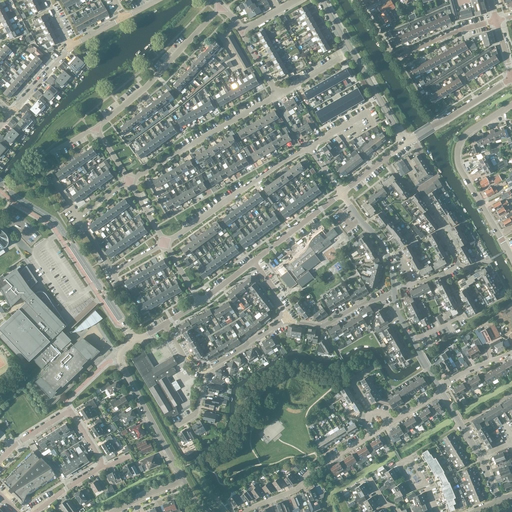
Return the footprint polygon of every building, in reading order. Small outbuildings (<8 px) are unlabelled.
[(71,5),(68,0),(60,0),(67,12),(69,11),(68,8),(67,7),(71,5)] [(253,4),(250,0),(248,0),(238,6),(241,11),(243,10),(244,9),(253,4)] [(390,11),(395,8),(391,0),(378,8),(381,13),(386,10),(387,11),(387,13),(390,11)] [(474,0),(472,1),(476,16),(486,13),(482,0),(476,0),(474,1),(474,0)] [(100,6),(101,6),(102,7),(98,9),(103,18),(105,17),(106,18),(109,16),(104,6),(103,6),(101,3),(99,4),(100,6)] [(254,3),(253,4),(244,9),(243,10),(245,15),(247,14),(249,13),(257,8),(254,3)] [(26,9),(25,9),(24,10),(25,12),(26,11),(27,11),(31,9),(33,13),(40,10),(37,4),(30,7),(26,9)] [(299,18),(302,16),(302,15),(308,11),(305,5),(298,9),(301,14),(297,16),(298,16),(296,17),(296,18),(298,17),(299,18)] [(9,11),(7,7),(3,9),(2,8),(0,9),(0,16),(5,14),(6,15),(12,12),(11,10),(9,11)] [(258,7),(257,8),(249,13),(252,18),(261,12),(258,7)] [(93,10),(91,8),(90,9),(96,22),(97,23),(101,21),(100,20),(103,18),(98,9),(94,11),(93,11),(92,11),(93,10)] [(470,9),(460,12),(462,19),(472,17),(470,9)] [(312,16),(308,11),(302,15),(302,16),(304,19),(300,21),(298,23),(299,24),(301,23),(305,21),(305,20),(312,16)] [(387,13),(387,11),(380,15),(385,23),(389,21),(391,23),(395,20),(391,15),(389,16),(387,13)] [(91,26),(94,24),(94,23),(96,22),(92,13),(88,15),(87,14),(87,15),(86,14),(87,13),(86,12),(84,13),(91,26)] [(91,26),(83,13),(81,14),(82,16),(83,16),(83,17),(83,18),(79,20),(84,29),(86,27),(87,28),(91,26)] [(7,18),(6,15),(5,14),(0,16),(0,20),(1,23),(8,19),(8,20),(12,18),(11,16),(7,18)] [(37,18),(35,16),(31,18),(33,22),(37,20),(39,24),(46,21),(43,15),(37,18)] [(446,24),(442,17),(442,15),(439,16),(440,18),(437,20),(440,27),(446,24)] [(448,15),(442,17),(446,24),(451,22),(448,15)] [(315,22),(312,16),(305,20),(305,21),(307,24),(304,26),(305,29),(308,27),(308,26),(315,22)] [(8,19),(1,23),(4,28),(11,25),(11,26),(15,24),(16,23),(15,22),(14,22),(12,18),(8,20),(8,19)] [(71,19),(73,22),(72,22),(72,23),(73,23),(78,33),(82,31),(81,30),(84,29),(79,20),(75,22),(75,21),(74,21),(74,20),(73,18),(71,19)] [(440,27),(437,20),(432,22),(435,29),(440,27)] [(49,26),(46,21),(39,24),(35,26),(36,28),(40,26),(41,29),(42,30),(49,26)] [(318,27),(315,22),(308,26),(308,27),(310,30),(307,32),(308,34),(311,32),(311,31),(318,27)] [(435,29),(432,22),(426,24),(429,32),(435,29)] [(429,32),(426,24),(421,27),(424,34),(429,32)] [(11,25),(4,28),(7,34),(14,30),(14,31),(18,29),(22,28),(21,25),(17,27),(13,29),(11,26),(11,25)] [(52,32),(49,26),(42,30),(41,29),(38,31),(39,33),(42,31),(44,35),(45,36),(52,32)] [(321,33),(318,27),(311,31),(311,32),(313,35),(310,37),(310,38),(308,38),(304,40),(305,43),(309,40),(314,37),(314,36),(321,33)] [(424,34),(421,27),(415,29),(418,36),(424,34)] [(18,29),(14,31),(14,30),(7,34),(10,40),(12,38),(12,39),(16,37),(16,36),(17,37),(21,35),(18,29)] [(418,36),(415,29),(410,32),(413,39),(418,36)] [(257,34),(260,39),(267,35),(267,36),(270,34),(269,32),(266,34),(263,30),(257,34)] [(44,35),(41,37),(42,39),(45,37),(47,40),(48,41),(55,38),(52,32),(45,36),(44,35)] [(413,39),(410,32),(404,34),(407,41),(413,39)] [(493,38),(491,32),(481,35),(482,41),(493,38)] [(324,38),(321,33),(314,36),(314,37),(316,41),(313,43),(310,45),(311,47),(318,43),(317,42),(324,38)] [(407,41),(404,34),(399,36),(402,44),(407,41)] [(267,35),(260,39),(263,44),(270,41),(273,39),(272,37),(269,39),(267,36),(267,35)] [(402,44),(399,36),(393,39),(396,46),(402,44)] [(48,41),(47,40),(44,42),(45,44),(48,42),(51,47),(58,43),(55,38),(48,41)] [(327,43),(324,38),(317,42),(318,43),(320,46),(316,48),(317,50),(321,48),(320,47),(327,43)] [(494,44),(493,38),(482,41),(484,47),(494,44)] [(214,41),(210,46),(219,53),(224,48),(221,45),(220,46),(214,41)] [(270,41),(263,44),(266,50),(273,46),(273,47),(277,45),(275,43),(272,45),(270,41)] [(464,42),(459,45),(463,52),(468,49),(464,42)] [(330,49),(327,43),(320,47),(321,48),(323,51),(319,53),(320,55),(324,53),(330,49)] [(6,56),(8,58),(9,59),(10,57),(7,54),(11,50),(5,45),(1,50),(6,55),(6,56)] [(463,52),(459,45),(454,47),(457,55),(463,52)] [(219,53),(210,46),(206,50),(212,55),(214,53),(217,56),(219,54),(219,53)] [(273,46),(266,50),(269,55),(276,51),(276,52),(280,50),(278,48),(275,50),(273,47),(273,46)] [(457,55),(454,47),(448,50),(452,58),(457,55)] [(24,57),(28,54),(24,49),(20,53),(24,57)] [(33,53),(32,55),(35,57),(32,60),(31,61),(37,66),(42,61),(39,59),(43,55),(37,49),(34,53),(33,53)] [(212,55),(206,50),(202,54),(211,63),(213,61),(209,58),(212,55)] [(278,55),(276,52),(276,51),(269,55),(272,61),(279,57),(283,55),(289,52),(288,50),(283,52),(283,53),(278,55)] [(452,58),(448,50),(443,53),(447,60),(452,58)] [(496,51),(491,54),(493,56),(490,58),(494,65),(499,62),(497,58),(498,57),(496,51)] [(441,63),(444,62),(445,64),(447,63),(446,61),(447,60),(443,53),(438,56),(441,63)] [(211,63),(202,54),(198,59),(203,64),(206,62),(209,65),(211,63)] [(438,56),(432,59),(436,66),(441,63),(438,56)] [(72,61),(79,67),(83,62),(76,57),(72,61)] [(279,57),(272,61),(275,66),(282,62),(282,63),(286,61),(289,59),(288,57),(285,59),(281,61),(279,57)] [(30,62),(28,65),(27,65),(33,71),(37,66),(31,61),(32,60),(29,58),(28,59),(30,62)] [(490,58),(485,61),(489,68),(494,65),(490,58)] [(198,59),(194,63),(199,68),(203,64),(198,59)] [(436,66),(432,59),(427,62),(431,69),(436,66)] [(61,64),(65,68),(67,70),(68,70),(72,75),(75,72),(74,72),(79,67),(72,61),(68,66),(63,62),(61,64)] [(489,68),(485,61),(480,65),(484,71),(489,68)] [(26,66),(24,69),(23,70),(29,75),(33,71),(27,65),(28,65),(25,62),(23,64),(26,66)] [(286,68),(289,66),(288,64),(284,66),(282,63),(282,62),(275,66),(278,71),(285,67),(286,68)] [(431,69),(427,62),(422,65),(425,72),(431,69)] [(199,68),(194,63),(190,68),(198,75),(202,71),(199,68)] [(425,72),(422,65),(416,67),(420,75),(425,72)] [(484,71),(480,65),(475,68),(479,75),(484,71)] [(479,75),(475,68),(473,66),(471,67),(473,69),(470,71),(474,78),(479,75)] [(22,71),(20,74),(19,75),(25,80),(29,75),(23,70),(24,69),(21,67),(19,68),(22,71)] [(288,72),(286,68),(285,67),(278,71),(282,77),(288,73),(288,74),(292,72),(291,70),(288,72)] [(420,75),(416,67),(411,70),(415,77),(420,75)] [(191,77),(193,79),(194,80),(198,75),(190,68),(186,72),(191,77)] [(346,68),(341,72),(345,79),(350,76),(350,75),(350,74),(349,71),(348,72),(346,68)] [(474,78),(470,71),(468,69),(466,70),(468,72),(465,74),(469,81),(474,78)] [(18,76),(16,79),(15,79),(21,85),(25,80),(19,75),(20,74),(17,71),(15,73),(18,76)] [(63,71),(59,76),(66,82),(70,77),(63,71)] [(248,81),(244,83),(248,90),(253,87),(249,80),(250,80),(247,76),(245,71),(242,73),(244,76),(245,76),(245,77),(248,81)] [(193,79),(191,77),(186,72),(182,77),(189,83),(193,79)] [(341,72),(335,75),(340,82),(345,79),(341,72)] [(253,78),(250,80),(249,80),(253,87),(259,84),(255,77),(253,73),(251,74),(253,78)] [(335,75),(330,78),(334,85),(340,82),(335,75)] [(14,80),(12,83),(11,84),(17,89),(21,85),(15,79),(16,79),(12,76),(11,78),(14,80)] [(66,82),(59,76),(55,81),(61,86),(66,82)] [(242,84),(239,86),(238,86),(242,94),(248,90),(244,83),(240,76),(238,77),(242,84)] [(185,88),(189,83),(182,77),(178,81),(185,88)] [(330,78),(325,81),(329,88),(334,85),(330,78)] [(453,81),(458,88),(463,85),(458,78),(453,81)] [(53,83),(48,79),(46,81),(50,85),(51,84),(54,87),(55,85),(53,83)] [(450,81),(451,83),(448,85),(452,91),(458,88),(453,81),(452,79),(450,81)] [(10,85),(7,88),(7,89),(12,94),(17,89),(11,84),(12,83),(9,80),(7,82),(10,85)] [(185,88),(178,81),(173,86),(179,91),(179,90),(181,92),(185,88)] [(325,81),(320,84),(324,91),(329,88),(325,81)] [(237,87),(233,89),(233,90),(237,97),(242,94),(238,86),(239,86),(237,82),(234,83),(237,87)] [(320,84),(315,87),(319,94),(324,91),(320,84)] [(8,99),(12,94),(7,89),(7,88),(4,85),(3,87),(6,90),(2,94),(8,99)] [(55,98),(58,96),(55,93),(57,91),(51,85),(46,90),(55,98)] [(231,90),(228,92),(227,93),(231,100),(237,97),(233,90),(233,89),(231,85),(229,86),(231,90)] [(448,85),(443,88),(447,94),(452,91),(448,85)] [(430,89),(428,86),(420,92),(422,95),(425,93),(425,92),(430,89)] [(315,87),(309,90),(314,97),(319,94),(315,87)] [(447,94),(443,88),(438,91),(442,98),(447,94)] [(226,103),(231,100),(227,93),(228,92),(225,89),(224,90),(226,93),(222,95),(222,96),(226,103)] [(358,89),(316,113),(322,124),(326,121),(328,123),(328,122),(329,122),(329,123),(329,122),(328,120),(337,115),(338,117),(338,116),(339,116),(339,117),(340,116),(339,114),(347,109),(348,111),(349,111),(349,110),(350,111),(350,110),(349,108),(358,103),(359,105),(360,104),(360,105),(361,104),(359,102),(364,100),(363,98),(364,98),(362,95),(361,95),(358,89)] [(38,90),(35,93),(39,97),(42,99),(44,97),(48,101),(51,98),(54,101),(56,99),(55,98),(46,90),(42,95),(41,94),(42,94),(38,90)] [(309,90),(304,93),(308,100),(314,97),(309,90)] [(168,91),(163,95),(168,101),(173,97),(168,91)] [(429,93),(431,96),(428,97),(432,104),(437,101),(433,94),(431,91),(429,93)] [(442,98),(438,91),(433,94),(437,101),(442,98)] [(218,93),(219,94),(215,96),(215,95),(212,97),(214,100),(216,99),(220,106),(226,103),(222,96),(222,95),(220,92),(218,93)] [(168,101),(163,95),(158,99),(163,105),(168,101)] [(203,105),(199,107),(203,114),(208,111),(204,104),(205,104),(202,100),(201,97),(199,98),(203,105)] [(208,102),(205,104),(204,104),(208,111),(214,108),(210,101),(208,97),(206,98),(208,102)] [(293,98),(288,101),(293,109),(297,106),(300,110),(303,109),(300,103),(297,105),(293,98)] [(163,105),(158,99),(154,102),(161,111),(163,109),(161,107),(163,105)] [(38,100),(33,105),(40,110),(44,106),(38,100)] [(293,109),(288,101),(283,104),(287,110),(284,112),(287,117),(290,116),(288,112),(293,109)] [(161,111),(154,102),(149,106),(154,112),(156,110),(158,113),(161,111)] [(197,108),(194,110),(193,111),(197,118),(203,114),(199,107),(197,103),(195,104),(197,108)] [(40,110),(33,105),(29,109),(36,115),(40,110)] [(154,112),(149,106),(144,110),(151,118),(153,116),(151,114),(154,112)] [(192,111),(188,113),(188,114),(192,121),(197,118),(193,111),(194,110),(191,106),(189,107),(192,111)] [(26,111),(22,107),(20,110),(24,114),(25,114),(20,119),(27,125),(31,120),(28,117),(30,114),(26,111)] [(187,115),(183,117),(182,117),(186,124),(192,121),(188,114),(188,113),(186,109),(184,110),(187,115)] [(151,118),(144,110),(139,113),(144,120),(147,117),(149,119),(151,118)] [(269,114),(273,121),(274,121),(277,119),(279,123),(281,121),(283,120),(282,119),(280,120),(279,117),(278,118),(274,111),(269,114)] [(144,120),(139,113),(135,117),(139,123),(144,120)] [(181,127),(186,124),(182,117),(183,117),(181,113),(179,114),(181,118),(177,120),(181,127)] [(273,121),(269,114),(264,117),(268,124),(272,122),(274,126),(276,125),(274,121),(273,121)] [(135,127),(138,125),(139,127),(141,125),(139,123),(135,117),(130,121),(135,127)] [(268,124),(264,117),(258,120),(262,127),(263,127),(266,125),(269,129),(271,128),(268,124)] [(308,118),(305,119),(303,121),(305,125),(303,126),(307,134),(312,131),(308,125),(311,123),(313,121),(311,117),(309,119),(308,118)] [(12,119),(9,122),(18,130),(21,128),(23,130),(27,125),(20,119),(16,123),(12,119)] [(262,127),(258,120),(253,123),(257,130),(258,130),(261,128),(264,132),(266,131),(263,127),(262,127)] [(130,121),(125,124),(130,131),(135,127),(130,121)] [(170,122),(168,123),(171,127),(168,129),(167,129),(172,136),(177,132),(172,126),(175,124),(173,121),(171,123),(170,122)] [(257,130),(253,123),(248,126),(252,133),(253,133),(256,131),(258,135),(260,134),(258,130),(257,130)] [(130,131),(125,124),(120,128),(125,134),(130,131)] [(166,130),(162,133),(167,140),(172,136),(167,129),(168,129),(165,125),(163,127),(166,130)] [(307,134),(303,126),(298,129),(296,125),(293,126),(296,132),(299,130),(302,137),(307,134)] [(252,133),(248,126),(243,129),(247,136),(248,136),(251,134),(253,138),(255,137),(253,133),(252,133)] [(379,131),(376,126),(371,130),(377,137),(383,144),(385,142),(386,142),(388,141),(388,140),(382,133),(380,134),(378,132),(379,131)] [(498,132),(501,139),(502,142),(507,140),(503,127),(501,128),(502,131),(498,132)] [(8,133),(14,139),(18,134),(12,129),(8,133)] [(161,134),(157,137),(162,144),(167,140),(162,133),(160,129),(158,131),(161,134)] [(243,129),(237,132),(239,136),(237,137),(238,140),(241,138),(242,139),(246,137),(248,141),(250,140),(248,136),(247,136),(243,129)] [(282,136),(286,144),(291,140),(287,133),(288,133),(286,129),(284,130),(286,134),(283,136),(282,136)] [(501,139),(498,132),(495,133),(494,130),(492,131),(495,141),(501,139)] [(495,141),(492,131),(489,132),(490,134),(487,135),(489,143),(495,141)] [(282,136),(283,136),(280,132),(278,133),(281,137),(277,139),(276,139),(281,147),(286,144),(282,136)] [(8,133),(4,138),(0,134),(0,139),(3,142),(5,140),(10,144),(14,139),(8,133)] [(155,138),(152,140),(152,141),(157,148),(162,144),(157,137),(155,133),(153,134),(155,138)] [(484,145),(480,134),(478,135),(479,138),(475,139),(478,146),(484,145)] [(483,134),(480,134),(484,145),(489,143),(487,135),(484,136),(483,134)] [(232,135),(226,138),(231,146),(232,145),(235,143),(237,147),(239,146),(236,142),(232,135)] [(276,139),(277,139),(275,135),(273,136),(275,140),(272,142),(271,142),(275,150),(281,147),(276,139)] [(150,142),(147,144),(146,145),(151,151),(157,148),(152,141),(152,140),(150,137),(148,138),(150,142)] [(383,144),(377,137),(372,140),(377,147),(380,145),(381,146),(383,144)] [(231,146),(226,138),(221,141),(226,149),(226,148),(230,146),(232,150),(234,149),(232,145),(231,146)] [(271,142),(272,142),(270,138),(268,139),(270,143),(267,145),(266,145),(270,153),(275,150),(271,142)] [(323,152),(325,154),(333,148),(330,145),(332,144),(329,140),(327,142),(328,144),(322,149),(324,152),(323,152)] [(377,147),(372,140),(367,144),(373,152),(375,150),(375,149),(377,147)] [(145,145),(142,148),(141,148),(146,155),(151,151),(146,145),(147,144),(145,141),(143,142),(145,145)] [(221,141),(216,144),(220,152),(221,151),(224,149),(229,157),(231,156),(226,148),(226,149),(221,141)] [(266,145),(267,145),(265,141),(263,142),(265,146),(262,148),(261,149),(265,156),(270,153),(266,145)] [(363,144),(357,149),(362,154),(365,152),(367,155),(370,153),(371,154),(373,152),(367,144),(365,142),(363,144)] [(141,159),(146,155),(141,148),(142,148),(139,144),(138,146),(140,149),(136,152),(141,159)] [(220,152),(216,144),(211,147),(215,155),(216,154),(219,152),(224,160),(225,158),(221,151),(220,152)] [(260,149),(256,151),(260,159),(265,156),(261,149),(262,148),(260,144),(258,145),(260,149)] [(211,147),(206,151),(210,158),(211,157),(214,155),(216,159),(218,158),(216,154),(215,155),(211,147)] [(251,154),(250,152),(247,154),(248,156),(251,155),(254,162),(260,159),(256,151),(254,147),(252,148),(255,152),(251,154)] [(92,148),(87,151),(92,158),(96,156),(98,159),(100,158),(97,154),(92,148)] [(335,151),(333,148),(325,154),(327,156),(330,159),(333,156),(335,158),(340,154),(337,150),(335,151)] [(362,154),(357,149),(350,154),(353,158),(359,165),(361,163),(363,161),(360,156),(362,154)] [(92,158),(87,151),(82,155),(87,162),(90,159),(93,163),(95,161),(92,158)] [(210,158),(206,151),(200,154),(205,161),(206,160),(208,164),(211,162),(213,161),(211,157),(210,158)] [(195,157),(197,160),(199,164),(203,161),(206,165),(208,164),(206,160),(205,161),(200,154),(195,157)] [(243,158),(240,160),(239,161),(244,168),(249,165),(245,158),(243,154),(241,155),(243,158)] [(87,162),(82,155),(76,159),(82,166),(82,165),(85,163),(88,166),(90,165),(87,162)] [(415,187),(422,183),(433,176),(419,155),(411,160),(408,157),(396,164),(400,170),(398,170),(402,176),(407,173),(415,187)] [(478,165),(479,167),(491,161),(490,158),(487,159),(485,156),(478,160),(480,163),(478,165)] [(238,161),(235,163),(234,164),(238,171),(244,168),(239,161),(240,160),(238,157),(236,158),(238,161)] [(359,165),(353,158),(350,160),(348,159),(346,160),(353,169),(354,169),(359,165)] [(83,170),(84,172),(86,171),(82,165),(82,166),(76,159),(71,163),(76,170),(77,169),(80,167),(83,170)] [(224,160),(226,164),(228,167),(225,169),(224,170),(228,177),(233,174),(229,167),(230,166),(226,159),(224,160)] [(194,172),(196,171),(198,174),(200,173),(198,170),(195,164),(193,165),(189,160),(184,163),(188,170),(189,170),(192,168),(194,172)] [(233,174),(238,171),(234,164),(235,163),(233,160),(231,161),(233,164),(230,166),(229,167),(233,174)] [(353,169),(346,160),(345,162),(346,163),(343,166),(349,173),(351,171),(353,169)] [(493,165),(491,161),(479,167),(480,169),(483,168),(487,175),(493,172),(491,167),(493,165)] [(71,163),(66,166),(71,173),(72,173),(75,171),(78,174),(79,172),(77,169),(76,170),(71,163)] [(184,163),(179,166),(183,173),(184,173),(187,171),(189,175),(191,173),(189,170),(188,170),(184,163)] [(300,173),(303,171),(304,173),(308,170),(304,163),(301,165),(300,163),(294,166),(299,173),(300,173)] [(349,173),(343,166),(340,168),(338,165),(335,167),(337,170),(338,169),(343,176),(346,174),(347,175),(349,173)] [(71,173),(66,166),(61,170),(66,177),(67,177),(70,174),(72,178),(74,176),(72,173),(71,173)] [(106,166),(104,167),(107,171),(103,173),(103,174),(108,181),(113,177),(108,170),(109,170),(106,166)] [(183,173),(179,166),(174,169),(178,176),(179,176),(182,174),(184,177),(186,176),(184,173),(183,173)] [(223,170),(220,172),(219,173),(223,180),(228,177),(224,170),(225,169),(223,166),(221,167),(223,170)] [(294,166),(289,170),(294,177),(295,177),(298,174),(300,178),(302,176),(300,173),(299,173),(294,166)] [(218,173),(214,175),(213,176),(217,183),(223,180),(219,173),(220,172),(217,168),(215,170),(218,173)] [(178,176),(174,169),(169,172),(173,179),(174,178),(177,177),(179,180),(181,179),(179,176),(178,176)] [(66,177),(61,170),(56,174),(61,181),(65,178),(68,181),(69,180),(67,177),(66,177)] [(91,171),(94,175),(97,179),(93,181),(97,188),(103,184),(98,178),(98,177),(93,170),(91,171)] [(103,174),(103,173),(101,170),(99,171),(102,175),(98,177),(98,178),(103,184),(108,181),(103,174)] [(294,177),(289,170),(284,174),(289,181),(290,180),(293,178),(295,181),(297,180),(295,177),(294,177)] [(212,186),(217,183),(213,176),(214,175),(212,171),(210,173),(212,176),(208,179),(212,186)] [(173,179),(169,172),(163,175),(167,182),(169,182),(172,180),(174,183),(176,182),(174,178),(173,179)] [(289,181),(284,174),(279,178),(284,185),(285,184),(288,182),(290,185),(292,184),(290,180),(289,181)] [(163,175),(158,178),(162,185),(163,185),(167,183),(169,186),(171,190),(173,189),(169,182),(167,182),(163,175)] [(389,175),(386,178),(391,184),(395,181),(394,179),(395,178),(392,175),(391,177),(389,175)] [(496,185),(502,181),(499,175),(492,179),(496,185)] [(91,182),(88,185),(93,192),(97,188),(93,181),(91,177),(89,178),(91,182)] [(162,185),(158,178),(153,181),(157,188),(161,186),(164,189),(162,190),(164,194),(168,192),(163,185),(162,185)] [(202,182),(204,181),(202,178),(199,179),(201,183),(198,185),(197,185),(201,192),(207,189),(202,182)] [(284,185),(279,178),(274,181),(279,188),(280,188),(283,185),(285,189),(287,188),(285,184),(284,185)] [(391,184),(386,178),(383,180),(384,181),(382,183),(385,187),(386,186),(387,188),(391,185),(391,184)] [(481,185),(483,188),(493,182),(492,179),(489,181),(487,178),(479,182),(480,183),(480,184),(481,185)] [(396,180),(395,181),(391,184),(391,185),(393,188),(394,187),(396,189),(402,185),(399,181),(398,182),(396,180)] [(86,186),(83,188),(83,189),(87,195),(93,192),(88,185),(86,181),(84,182),(86,186)] [(196,186),(193,188),(192,188),(196,195),(201,192),(197,185),(198,185),(196,181),(194,182),(196,186)] [(279,188),(274,181),(269,185),(274,192),(278,189),(280,193),(282,191),(280,188),(279,188)] [(315,186),(312,189),(311,189),(316,196),(321,192),(316,186),(317,186),(314,182),(312,183),(315,186)] [(82,190),(78,192),(77,193),(82,199),(87,195),(83,189),(83,188),(81,184),(79,186),(82,190)] [(190,189),(188,191),(187,191),(191,198),(196,195),(192,188),(193,188),(191,184),(189,185),(190,187),(189,187),(190,189)] [(274,192),(269,185),(263,189),(269,196),(273,193),(275,196),(277,195),(274,192)] [(311,200),(316,196),(311,189),(312,189),(309,185),(307,187),(310,190),(306,193),(311,200)] [(405,188),(402,185),(396,189),(395,190),(399,195),(405,191),(403,189),(405,188)] [(186,192),(183,193),(181,194),(186,201),(191,198),(187,191),(188,191),(185,187),(183,188),(186,192)] [(380,190),(378,192),(383,199),(386,196),(385,195),(387,193),(382,187),(379,190),(380,190)] [(77,203),(82,199),(77,193),(78,192),(75,188),(74,189),(76,193),(72,196),(77,203)] [(491,188),(485,191),(488,197),(498,191),(496,189),(493,190),(491,188)] [(301,197),(306,204),(311,200),(306,193),(304,189),(302,190),(305,194),(301,196),(301,197)] [(180,195),(177,197),(176,197),(180,204),(186,201),(181,194),(183,193),(180,190),(178,191),(180,195)] [(406,193),(405,191),(399,195),(401,199),(402,198),(404,200),(410,195),(407,192),(406,193)] [(432,198),(433,200),(439,196),(437,192),(436,193),(434,191),(428,195),(430,199),(432,198)] [(258,193),(253,196),(258,203),(259,203),(262,200),(265,204),(266,203),(265,200),(266,199),(261,192),(259,194),(258,193)] [(383,199),(378,192),(376,194),(375,193),(372,195),(377,201),(378,200),(379,201),(383,199)] [(507,192),(500,196),(503,200),(510,196),(507,192)] [(175,207),(180,204),(176,197),(177,197),(175,193),(173,194),(175,198),(172,200),(171,200),(175,207)] [(299,198),(296,200),(296,201),(301,207),(306,204),(301,197),(301,196),(299,193),(297,194),(299,198)] [(411,201),(414,204),(420,199),(418,198),(420,197),(417,193),(406,202),(408,204),(411,201)] [(377,201),(372,195),(369,198),(369,199),(367,200),(369,203),(372,207),(376,204),(375,203),(377,201)] [(170,196),(168,197),(170,201),(166,203),(170,210),(175,207),(171,200),(172,200),(170,196)] [(258,203),(253,196),(248,200),(253,207),(254,206),(257,204),(259,208),(261,206),(259,203),(258,203)] [(267,198),(272,205),(275,203),(270,196),(267,198)] [(442,199),(439,196),(433,200),(434,202),(433,203),(435,206),(442,202),(440,200),(442,199)] [(294,201),(291,204),(290,204),(295,211),(301,207),(296,201),(296,200),(294,197),(292,198),(294,201)] [(125,199),(119,203),(124,210),(125,210),(128,207),(131,211),(132,210),(134,213),(137,211),(131,202),(128,204),(125,199)] [(421,201),(420,199),(414,204),(416,207),(417,206),(419,208),(425,204),(423,200),(421,201)] [(253,207),(248,200),(243,204),(248,211),(248,210),(252,208),(254,211),(256,210),(254,206),(253,207)] [(289,205),(286,207),(285,208),(290,215),(295,211),(290,204),(291,204),(289,200),(287,202),(289,205)] [(495,210),(508,203),(507,200),(501,204),(500,201),(493,205),(495,210)] [(442,202),(435,206),(438,210),(439,209),(440,211),(447,206),(446,206),(448,205),(445,201),(442,203),(442,202)] [(124,210),(119,203),(114,207),(119,214),(120,213),(123,211),(126,215),(128,213),(125,210),(124,210)] [(372,207),(369,203),(367,204),(366,203),(363,206),(365,208),(363,209),(366,212),(372,207)] [(248,211),(243,204),(238,208),(243,214),(246,212),(249,215),(251,214),(248,210),(248,211)] [(285,219),(290,215),(285,208),(286,207),(283,204),(281,205),(284,209),(280,212),(285,219)] [(428,207),(425,204),(419,208),(421,210),(419,211),(422,214),(426,211),(426,212),(428,210),(427,208),(428,207)] [(443,217),(444,216),(449,213),(448,210),(449,210),(447,206),(440,211),(442,213),(440,214),(443,217)] [(119,214),(114,207),(109,211),(114,218),(115,217),(118,215),(121,218),(122,217),(120,213),(119,214)] [(376,211),(372,207),(366,212),(368,215),(369,214),(371,217),(375,214),(374,212),(376,211)] [(499,216),(509,211),(508,208),(505,210),(504,207),(496,211),(499,216)] [(241,215),(244,219),(245,221),(247,219),(243,214),(238,208),(233,211),(238,218),(241,215)] [(114,218),(109,211),(104,214),(109,221),(110,221),(113,218),(116,222),(118,221),(115,217),(114,218)] [(233,211),(228,215),(233,222),(233,221),(236,219),(239,223),(241,221),(238,218),(233,211)] [(422,214),(419,216),(417,218),(422,223),(425,221),(431,216),(428,213),(427,213),(426,212),(426,211),(422,214)] [(274,217),(271,219),(270,220),(275,226),(280,222),(275,216),(276,216),(273,212),(271,213),(274,217)] [(375,219),(378,223),(385,218),(383,216),(384,215),(382,212),(376,217),(377,218),(375,219)] [(451,212),(449,213),(444,216),(446,219),(448,218),(449,221),(456,216),(453,213),(452,214),(451,212)] [(111,226),(112,224),(110,221),(109,221),(104,214),(99,218),(104,225),(105,225),(108,222),(111,226)] [(233,222),(228,215),(223,219),(227,225),(231,223),(234,226),(236,225),(233,221),(233,222)] [(269,220),(265,223),(270,230),(275,226),(270,220),(271,219),(268,215),(266,217),(269,220)] [(425,223),(427,227),(434,222),(432,220),(433,219),(431,216),(425,221),(426,222),(425,223)] [(458,220),(456,216),(449,221),(451,223),(449,224),(451,227),(458,223),(457,221),(458,220)] [(511,222),(511,220),(511,219),(511,216),(503,222),(506,227),(511,223),(511,222)] [(99,218),(94,222),(99,229),(100,228),(103,226),(106,229),(107,228),(105,225),(104,225),(99,218)] [(386,220),(385,218),(378,223),(381,226),(382,225),(384,227),(385,226),(390,222),(388,219),(386,220)] [(264,224),(260,226),(260,227),(264,234),(270,230),(265,223),(263,219),(261,220),(264,224)] [(391,221),(390,222),(385,226),(387,228),(386,229),(388,232),(394,227),(393,225),(394,225),(391,221)] [(99,229),(94,222),(89,226),(94,233),(98,230),(101,233),(102,232),(100,228),(99,229)] [(141,227),(138,229),(137,229),(142,236),(147,233),(143,226),(140,222),(139,223),(141,227)] [(435,224),(434,222),(427,227),(430,230),(432,232),(433,231),(439,226),(436,223),(435,224)] [(221,229),(217,223),(212,227),(217,233),(218,233),(221,230),(223,234),(225,233),(224,231),(226,230),(224,227),(221,229)] [(258,228),(255,230),(255,231),(259,237),(264,234),(260,227),(260,226),(258,223),(256,224),(258,228)] [(136,230),(133,233),(132,233),(137,240),(142,236),(137,229),(138,229),(135,225),(133,227),(136,230)] [(452,232),(454,235),(456,235),(455,234),(458,233),(461,232),(459,229),(461,229),(459,225),(452,229),(453,231),(452,232)] [(408,237),(415,231),(411,226),(404,233),(408,237)] [(220,236),(218,233),(217,233),(212,227),(207,230),(212,237),(216,234),(218,238),(220,236)] [(237,238),(239,236),(238,235),(243,231),(239,227),(233,233),(237,238)] [(254,232),(250,234),(250,235),(254,241),(259,237),(255,231),(255,230),(252,227),(251,228),(254,232)] [(396,229),(394,227),(388,232),(391,235),(392,234),(393,236),(400,232),(397,228),(396,229)] [(309,244),(308,245),(317,255),(332,243),(330,241),(337,235),(338,235),(338,234),(333,228),(325,235),(322,231),(315,236),(313,238),(312,239),(311,241),(310,242),(309,244)] [(131,234),(128,236),(127,237),(132,243),(137,240),(132,233),(133,233),(130,229),(128,230),(131,234)] [(212,237),(207,230),(202,234),(207,241),(207,240),(211,238),(213,242),(215,240),(212,237)] [(248,235),(245,238),(244,238),(249,245),(254,241),(250,235),(250,234),(248,230),(246,232),(248,235)] [(126,238),(122,240),(127,247),(132,243),(127,237),(128,236),(125,232),(123,234),(126,238)] [(402,235),(400,232),(393,236),(395,238),(394,239),(396,242),(402,238),(401,236),(402,235)] [(428,239),(430,242),(437,238),(436,236),(437,236),(435,232),(428,236),(430,238),(428,239)] [(462,234),(461,232),(458,233),(455,234),(456,235),(454,235),(456,239),(458,238),(459,240),(466,237),(464,233),(462,234)] [(205,242),(208,245),(211,249),(213,248),(207,240),(207,241),(202,234),(197,238),(202,244),(205,242)] [(225,238),(227,242),(231,240),(230,238),(233,237),(232,234),(225,238)] [(244,248),(249,245),(244,238),(245,238),(242,234),(241,235),(243,239),(239,242),(244,248)] [(362,234),(357,237),(359,240),(361,244),(368,240),(367,239),(368,239),(366,235),(364,237),(362,234)] [(121,241),(117,243),(117,244),(121,251),(127,247),(122,240),(120,236),(118,238),(121,241)] [(404,237),(402,238),(396,242),(399,246),(400,245),(401,247),(408,242),(405,239),(405,238),(404,237)] [(467,240),(466,237),(459,240),(460,242),(459,243),(461,247),(462,246),(463,246),(467,243),(466,241),(467,240)] [(197,238),(192,242),(196,248),(197,248),(201,245),(203,249),(205,248),(202,244),(197,238)] [(438,241),(437,238),(430,242),(432,246),(434,248),(435,247),(442,243),(440,240),(438,241)] [(115,245),(112,247),(112,248),(116,254),(121,251),(117,244),(117,243),(115,240),(113,241),(115,245)] [(359,250),(357,251),(359,254),(372,246),(370,242),(369,243),(368,241),(368,240),(361,244),(362,245),(364,248),(359,251),(359,250)] [(196,248),(192,242),(186,245),(191,252),(192,252),(195,249),(198,253),(200,251),(197,248),(196,248)] [(233,247),(230,249),(229,250),(234,256),(239,252),(234,246),(235,246),(232,242),(230,243),(233,247)] [(111,258),(116,254),(112,248),(112,247),(110,243),(108,245),(110,248),(107,251),(111,258)] [(444,247),(442,243),(435,247),(436,249),(435,250),(437,254),(444,250),(442,248),(444,247)] [(403,251),(406,255),(412,251),(411,249),(412,248),(410,244),(404,248),(405,250),(403,251)] [(191,252),(186,245),(181,249),(186,256),(190,253),(193,257),(195,255),(192,252),(191,252)] [(228,250),(224,253),(228,260),(234,256),(229,250),(230,249),(227,245),(225,247),(228,250)] [(283,265),(275,271),(276,271),(281,276),(280,277),(280,278),(281,277),(290,289),(289,289),(290,290),(298,283),(299,284),(302,289),(302,288),(302,287),(314,278),(314,279),(315,279),(312,275),(308,271),(320,261),(321,262),(316,255),(317,255),(308,245),(307,247),(306,249),(306,250),(305,251),(303,253),(302,254),(301,255),(300,256),(299,257),(297,258),(296,259),(297,260),(285,268),(283,265)] [(372,246),(359,254),(361,256),(363,255),(367,252),(368,255),(369,257),(376,252),(375,251),(374,249),(372,246)] [(464,248),(463,246),(462,246),(461,247),(456,249),(459,253),(460,252),(461,255),(468,251),(466,247),(464,248)] [(223,254),(219,256),(219,257),(223,264),(228,260),(224,253),(222,249),(220,251),(223,254)] [(445,252),(444,250),(437,254),(439,257),(440,257),(441,259),(442,259),(448,255),(446,251),(445,252)] [(413,253),(412,251),(406,255),(408,258),(409,258),(410,260),(417,256),(415,252),(413,253)] [(470,254),(468,251),(461,255),(462,256),(461,257),(463,261),(470,257),(469,255),(470,254)] [(376,252),(369,257),(372,260),(374,263),(379,260),(377,257),(379,256),(377,252),(376,253),(376,252)] [(217,258),(214,260),(213,261),(218,267),(223,264),(219,257),(219,256),(217,253),(215,254),(217,258)] [(419,259),(417,256),(410,260),(411,261),(410,262),(412,266),(419,262),(418,260),(419,259)] [(212,262),(209,264),(208,265),(213,271),(218,267),(213,261),(214,260),(212,257),(210,258),(212,262)] [(471,259),(470,257),(463,261),(465,264),(467,264),(468,266),(475,262),(473,258),(471,259)] [(442,259),(441,259),(437,261),(442,269),(445,267),(444,265),(446,264),(444,260),(443,261),(442,259)] [(163,260),(158,263),(162,270),(162,269),(166,267),(168,271),(170,270),(168,266),(167,267),(163,260)] [(371,266),(370,269),(381,271),(381,269),(382,270),(383,266),(380,265),(379,260),(374,263),(375,264),(374,267),(371,266)] [(207,265),(204,268),(203,268),(208,275),(213,271),(208,265),(209,264),(206,261),(205,262),(207,265)] [(442,269),(437,261),(433,264),(434,266),(433,267),(435,270),(437,269),(438,270),(442,269)] [(420,265),(419,262),(412,266),(414,270),(416,269),(417,271),(419,270),(423,267),(421,264),(420,265)] [(162,270),(158,263),(152,266),(156,273),(157,273),(160,271),(163,275),(165,273),(162,269),(162,270)] [(203,279),(208,275),(203,268),(204,268),(201,264),(200,266),(202,269),(198,272),(203,279)] [(428,264),(424,267),(428,274),(431,272),(431,271),(433,270),(431,266),(429,266),(428,264)] [(21,297),(26,303),(35,294),(31,289),(30,288),(37,281),(37,282),(27,266),(20,273),(17,268),(4,277),(3,275),(0,277),(0,290),(0,291),(6,300),(5,301),(10,306),(11,307),(21,297)] [(156,273),(152,266),(147,269),(151,276),(152,276),(155,274),(157,278),(158,279),(160,278),(159,277),(157,273),(156,273)] [(428,274),(424,267),(423,267),(419,270),(420,272),(419,272),(421,276),(424,275),(424,276),(428,274)] [(481,268),(478,270),(482,278),(487,275),(486,273),(487,272),(489,270),(487,267),(482,270),(481,268)] [(150,277),(152,281),(154,285),(156,284),(152,276),(151,276),(147,269),(141,273),(145,280),(146,279),(150,277)] [(370,269),(369,271),(372,272),(372,273),(372,275),(379,277),(379,275),(380,275),(381,271),(370,269)] [(475,274),(473,275),(475,279),(477,278),(478,280),(481,278),(482,278),(478,270),(475,272),(475,274)] [(141,273),(136,276),(140,283),(141,282),(144,280),(146,284),(148,283),(146,279),(145,280),(141,273)] [(487,275),(481,278),(483,282),(485,281),(486,283),(493,279),(491,275),(489,276),(488,274),(487,275)] [(468,280),(466,281),(468,285),(475,282),(474,280),(475,279),(473,275),(471,276),(470,275),(467,277),(468,280)] [(140,283),(136,276),(130,279),(135,286),(135,285),(139,283),(141,287),(143,286),(141,282),(140,283)] [(251,277),(242,284),(246,291),(250,288),(255,284),(256,283),(251,277)] [(436,285),(437,287),(444,284),(442,280),(441,281),(440,278),(433,282),(435,286),(436,285)] [(135,286),(130,279),(125,282),(129,289),(133,287),(136,291),(138,289),(135,285),(135,286)] [(463,287),(465,289),(467,288),(469,287),(468,285),(466,281),(465,279),(462,281),(462,283),(460,284),(462,288),(463,287)] [(495,283),(493,279),(486,283),(488,285),(486,286),(488,290),(495,286),(494,284),(495,283)] [(176,285),(173,287),(172,287),(176,294),(182,291),(178,284),(176,280),(174,281),(176,285)] [(366,280),(366,282),(370,283),(369,287),(374,288),(377,289),(378,285),(378,283),(371,281),(370,281),(366,280)] [(170,288),(167,290),(171,297),(176,294),(172,287),(173,287),(170,283),(168,284),(170,288)] [(424,283),(421,285),(425,294),(427,293),(431,291),(427,284),(425,285),(424,283)] [(246,291),(242,284),(240,286),(240,285),(237,288),(244,297),(246,296),(245,294),(244,294),(243,293),(246,291)] [(259,288),(255,284),(250,288),(253,293),(259,288)] [(360,284),(358,285),(364,296),(367,294),(367,293),(369,292),(365,286),(361,288),(361,287),(361,286),(360,284)] [(446,286),(444,284),(437,287),(440,291),(441,291),(442,293),(449,289),(447,285),(446,286)] [(364,296),(358,285),(355,287),(357,289),(358,290),(355,292),(358,298),(360,297),(360,298),(364,296)] [(425,294),(421,285),(417,287),(418,289),(415,290),(419,297),(423,295),(423,296),(425,294)] [(165,291),(162,293),(161,294),(165,301),(171,297),(167,290),(165,286),(163,287),(165,291)] [(496,288),(495,286),(488,290),(490,293),(491,295),(492,295),(498,292),(500,291),(497,287),(496,288)] [(244,297),(237,288),(234,290),(232,292),(233,292),(237,298),(240,295),(241,296),(241,297),(242,299),(244,297)] [(259,288),(253,293),(250,295),(251,297),(254,296),(253,295),(254,294),(257,297),(263,293),(261,291),(262,291),(259,288)] [(346,293),(342,295),(346,301),(348,300),(348,301),(351,299),(347,292),(345,288),(343,289),(344,292),(345,291),(346,293)] [(465,289),(460,292),(461,294),(460,295),(462,299),(468,295),(467,293),(469,292),(467,288),(465,289)] [(160,295),(156,297),(160,304),(165,301),(161,294),(162,293),(159,289),(157,290),(160,295)] [(408,292),(411,297),(412,299),(414,302),(414,301),(416,301),(415,299),(419,297),(415,290),(413,291),(412,289),(408,292)] [(451,292),(449,289),(442,293),(443,294),(441,295),(443,299),(450,295),(449,293),(451,292)] [(347,292),(351,299),(354,302),(357,300),(357,299),(358,298),(355,292),(351,294),(350,293),(351,292),(350,290),(347,292)] [(33,358),(37,362),(40,366),(66,338),(69,335),(68,333),(67,333),(66,334),(65,334),(64,335),(60,332),(66,326),(59,318),(62,317),(46,295),(46,294),(45,293),(43,292),(42,292),(41,292),(40,292),(39,292),(37,292),(36,293),(35,294),(26,303),(0,327),(0,330),(3,333),(0,335),(0,337),(22,360),(25,357),(30,361),(33,358)] [(233,292),(230,294),(230,295),(228,296),(233,303),(237,300),(238,301),(237,302),(238,304),(241,302),(237,298),(233,292)] [(407,306),(408,305),(414,302),(412,299),(411,297),(409,299),(406,292),(403,294),(405,299),(406,301),(405,302),(407,306)] [(491,295),(491,296),(486,298),(483,299),(485,303),(488,302),(487,300),(491,298),(493,302),(499,298),(498,296),(500,295),(498,292),(492,295),(491,295)] [(154,298),(151,300),(150,300),(154,307),(160,304),(156,297),(154,293),(152,294),(154,298)] [(263,293),(257,297),(254,300),(255,302),(257,301),(257,300),(258,299),(260,302),(266,298),(265,296),(266,296),(263,293)] [(337,293),(335,294),(341,305),(345,303),(344,302),(346,301),(342,295),(338,297),(338,295),(337,293)] [(341,305),(335,294),(333,295),(334,298),(335,297),(335,298),(332,301),(336,307),(337,306),(338,307),(341,305)] [(93,295),(76,303),(79,310),(89,305),(90,306),(97,303),(93,295)] [(452,298),(450,295),(443,299),(446,303),(447,302),(448,304),(455,301),(453,297),(452,298)] [(470,297),(468,295),(462,299),(464,302),(465,302),(466,304),(473,300),(471,296),(470,297)] [(149,301),(145,303),(149,310),(154,307),(150,300),(151,300),(149,296),(146,297),(149,301)] [(334,308),(336,307),(332,301),(328,303),(328,301),(327,299),(325,296),(323,298),(325,300),(331,311),(334,309),(334,308)] [(261,309),(264,307),(270,302),(270,303),(271,302),(268,299),(268,300),(266,298),(260,302),(263,305),(262,306),(261,306),(259,307),(261,309)] [(143,313),(149,310),(145,303),(143,299),(141,300),(143,304),(139,306),(143,313)] [(295,308),(297,311),(307,303),(305,301),(304,303),(303,304),(300,300),(294,305),(295,307),(295,308)] [(466,307),(468,310),(478,305),(476,302),(475,303),(473,300),(466,304),(468,306),(466,307)] [(414,301),(414,302),(408,305),(409,307),(408,308),(410,311),(416,308),(415,306),(416,305),(414,301)] [(457,304),(455,301),(448,304),(449,306),(447,307),(449,311),(454,308),(456,307),(455,305),(457,304)] [(270,302),(264,307),(268,312),(268,311),(273,312),(273,309),(273,308),(274,307),(270,303),(270,302)] [(226,303),(223,305),(229,316),(232,315),(231,313),(230,313),(229,312),(233,309),(229,303),(227,304),(226,303)] [(308,305),(307,303),(297,311),(299,314),(300,313),(301,315),(308,310),(305,307),(306,306),(308,305)] [(229,316),(223,305),(220,307),(220,308),(218,309),(222,316),(226,314),(227,315),(226,315),(227,317),(229,316)] [(321,310),(318,312),(323,318),(325,317),(328,315),(321,305),(319,307),(320,309),(321,308),(321,310)] [(364,309),(368,315),(373,312),(374,312),(375,308),(372,308),(371,308),(369,305),(366,307),(366,308),(364,309)] [(479,307),(478,305),(468,310),(470,314),(472,313),(473,315),(480,311),(478,308),(479,307)] [(379,318),(386,314),(385,313),(385,312),(383,309),(380,310),(379,309),(375,308),(374,312),(376,313),(379,318)] [(417,309),(416,308),(410,311),(412,315),(413,314),(414,317),(421,313),(419,308),(417,309)] [(449,311),(447,312),(449,317),(449,316),(452,315),(453,318),(457,316),(456,315),(459,314),(457,310),(455,310),(454,308),(449,311)] [(222,316),(218,309),(217,310),(216,309),(213,312),(219,322),(221,321),(220,319),(219,319),(218,318),(222,316)] [(368,315),(364,309),(363,310),(362,310),(359,312),(361,315),(363,318),(368,315)] [(207,312),(205,314),(209,320),(213,318),(213,319),(213,320),(214,322),(216,321),(210,310),(207,312)] [(311,315),(308,310),(301,315),(303,317),(302,317),(304,320),(307,318),(308,319),(310,319),(312,318),(312,315),(311,315)] [(255,311),(258,314),(257,315),(259,317),(259,316),(260,317),(257,320),(262,326),(263,325),(264,326),(267,323),(267,322),(266,323),(262,316),(259,313),(258,311),(255,311)] [(323,318),(318,312),(313,316),(312,315),(312,318),(313,320),(315,320),(316,319),(318,322),(320,321),(322,320),(321,319),(323,318)] [(449,317),(447,312),(442,314),(443,316),(442,317),(444,321),(447,320),(447,321),(451,319),(449,316),(449,317)] [(270,318),(273,316),(273,313),(267,313),(262,316),(266,323),(267,322),(271,319),(270,318)] [(422,320),(421,317),(422,317),(421,313),(414,317),(415,319),(413,319),(415,323),(420,321),(422,320)] [(209,320),(205,314),(203,315),(203,314),(200,316),(203,322),(206,327),(208,326),(207,323),(206,324),(205,322),(209,320)] [(379,318),(376,320),(381,327),(389,323),(387,320),(389,319),(387,316),(386,314),(379,318)] [(197,316),(194,318),(200,329),(202,327),(201,325),(200,325),(200,324),(203,322),(200,316),(199,315),(197,316)] [(358,318),(356,319),(360,325),(363,324),(365,328),(368,326),(363,318),(361,315),(357,317),(358,318)] [(420,321),(421,325),(423,324),(424,326),(431,323),(429,319),(428,320),(427,319),(431,317),(430,315),(426,317),(427,318),(422,320),(420,321)] [(200,329),(194,318),(190,320),(191,320),(189,322),(193,328),(196,326),(197,327),(196,328),(198,330),(200,329)] [(252,319),(250,320),(257,330),(261,328),(260,327),(262,326),(257,320),(253,322),(253,321),(252,319)] [(360,325),(356,319),(354,320),(354,319),(351,321),(356,330),(361,327),(360,325)] [(257,330),(250,320),(248,322),(249,324),(250,323),(251,325),(247,327),(252,333),(254,332),(254,333),(257,330)] [(356,330),(351,321),(347,323),(348,324),(346,325),(350,331),(352,330),(354,332),(356,330)] [(193,328),(189,322),(178,328),(182,334),(183,334),(190,330),(193,328)] [(205,329),(207,333),(220,327),(219,323),(205,329)] [(340,327),(338,323),(335,325),(335,326),(333,327),(339,336),(344,333),(342,331),(340,327)] [(347,333),(350,331),(346,325),(344,326),(344,325),(340,327),(342,331),(344,333),(345,336),(348,335),(347,333)] [(380,330),(385,338),(394,332),(393,331),(393,330),(391,327),(389,328),(388,325),(380,330)] [(242,326),(240,328),(248,338),(251,335),(252,333),(247,327),(244,330),(243,329),(244,328),(242,326)] [(288,326),(287,336),(291,337),(293,338),(295,338),(296,337),(296,338),(300,339),(301,336),(304,336),(305,328),(298,327),(298,329),(296,329),(297,327),(288,326)] [(226,327),(209,333),(212,339),(224,334),(223,331),(227,329),(226,327)] [(328,330),(333,339),(339,336),(333,327),(332,328),(331,328),(328,330)] [(496,338),(490,327),(481,332),(480,329),(474,331),(483,344),(486,343),(496,338)] [(248,338),(240,328),(238,329),(239,331),(240,331),(241,332),(238,335),(243,341),(244,339),(245,340),(248,338)] [(317,344),(318,337),(315,336),(316,330),(309,329),(307,339),(313,340),(313,343),(317,344)] [(193,335),(190,330),(183,334),(186,339),(193,335)] [(395,334),(394,332),(385,338),(388,343),(397,337),(396,334),(395,334)] [(196,333),(193,335),(186,339),(185,339),(187,343),(188,342),(189,344),(196,340),(194,337),(195,336),(195,337),(197,336),(196,333)] [(232,335),(230,336),(236,346),(239,345),(239,344),(241,343),(237,337),(233,339),(232,338),(233,337),(232,335)] [(236,346),(230,336),(227,338),(229,340),(229,339),(230,341),(227,343),(230,349),(232,348),(232,349),(236,346)] [(66,338),(40,366),(42,368),(43,367),(47,371),(36,382),(51,398),(58,392),(56,391),(62,386),(63,387),(83,367),(82,366),(90,358),(92,360),(100,351),(82,337),(74,345),(66,338)] [(271,337),(266,340),(273,351),(280,346),(276,340),(273,341),(271,337)] [(399,341),(397,337),(388,343),(391,348),(393,347),(400,343),(399,341)] [(196,340),(189,344),(188,345),(190,348),(191,348),(192,349),(199,345),(197,342),(198,341),(200,340),(199,338),(196,340)] [(476,345),(471,348),(477,356),(479,356),(481,354),(478,348),(482,346),(478,339),(474,341),(476,345)] [(264,347),(262,348),(266,355),(269,353),(273,351),(266,340),(262,343),(264,347)] [(506,348),(503,342),(501,343),(499,340),(490,344),(491,346),(493,350),(496,349),(497,352),(506,348)] [(221,341),(219,342),(225,353),(229,350),(228,350),(230,349),(227,343),(223,345),(222,344),(223,343),(221,341)] [(320,341),(320,343),(317,352),(325,354),(325,355),(326,355),(329,355),(329,353),(332,351),(328,344),(326,344),(324,341),(323,341),(320,341)] [(225,353),(219,342),(217,344),(218,346),(219,346),(220,347),(216,349),(220,355),(222,354),(225,353)] [(393,347),(395,349),(391,352),(393,354),(404,347),(402,344),(401,345),(400,343),(393,347)] [(201,349),(199,345),(192,349),(193,351),(192,352),(194,355),(195,354),(202,351),(205,349),(204,346),(202,348),(201,349)] [(209,349),(211,352),(214,358),(215,359),(218,357),(218,356),(220,355),(216,349),(213,351),(212,350),(213,349),(211,347),(209,349)] [(406,351),(404,347),(393,354),(394,356),(398,354),(400,357),(406,353),(405,351),(406,351)] [(476,357),(477,356),(471,348),(469,349),(467,347),(462,350),(466,356),(469,354),(472,359),(473,360),(475,358),(476,357)] [(143,350),(130,357),(168,420),(167,421),(168,421),(178,414),(174,407),(183,402),(177,392),(176,391),(180,389),(176,381),(171,384),(171,385),(167,378),(176,373),(172,367),(177,364),(173,356),(154,367),(143,350)] [(253,360),(261,355),(258,350),(254,352),(253,350),(247,353),(248,356),(246,357),(250,365),(254,362),(253,360)] [(205,356),(202,351),(195,354),(198,360),(199,359),(200,360),(203,361),(204,356),(205,356)] [(442,361),(440,363),(443,368),(450,363),(453,362),(450,357),(449,354),(447,351),(442,354),(443,357),(445,360),(442,361)] [(214,358),(211,352),(206,355),(206,356),(204,361),(206,361),(209,360),(209,361),(214,358)] [(407,355),(406,353),(400,357),(398,358),(401,363),(403,362),(410,358),(408,354),(407,355)] [(240,357),(234,361),(238,369),(243,366),(244,368),(248,366),(244,358),(241,360),(240,357)] [(238,369),(234,361),(228,365),(229,367),(227,369),(231,376),(235,374),(234,372),(238,369)] [(450,363),(443,368),(445,373),(450,370),(451,373),(457,369),(455,367),(456,366),(453,362),(450,363)] [(511,371),(506,362),(502,365),(506,373),(511,371)] [(506,373),(502,365),(497,368),(502,376),(506,373)] [(214,377),(212,380),(217,382),(221,384),(222,384),(225,382),(223,379),(228,376),(223,368),(216,372),(218,375),(215,377),(214,377)] [(502,376),(497,368),(492,371),(497,379),(502,376)] [(497,379),(492,371),(488,373),(492,382),(497,379)] [(492,382),(488,373),(483,376),(488,384),(492,382)] [(477,386),(482,383),(478,375),(473,378),(477,386)] [(360,381),(363,385),(372,379),(371,377),(369,378),(368,376),(360,381)] [(420,377),(418,378),(424,387),(427,385),(423,377),(421,379),(420,377)] [(424,387),(418,378),(416,379),(417,381),(416,382),(420,390),(424,387)] [(479,388),(477,386),(473,378),(468,381),(469,383),(466,384),(471,391),(473,390),(474,391),(479,388)] [(373,381),(372,379),(363,385),(365,388),(373,384),(371,382),(373,381)] [(412,381),(411,382),(417,392),(420,390),(416,382),(414,383),(412,381)] [(111,394),(120,388),(120,387),(120,386),(118,383),(117,383),(117,382),(111,386),(108,382),(99,388),(102,392),(107,388),(111,394)] [(209,386),(208,393),(218,395),(219,393),(222,394),(224,386),(221,385),(221,384),(217,382),(215,387),(209,386)] [(417,392),(411,382),(409,383),(410,385),(408,386),(413,394),(417,392)] [(374,386),(373,384),(365,388),(367,392),(377,386),(375,384),(374,386)] [(463,384),(458,386),(463,394),(467,392),(468,393),(471,391),(466,384),(464,386),(463,384)] [(378,388),(377,386),(367,392),(365,393),(368,397),(377,391),(376,389),(378,388)] [(405,386),(404,387),(409,396),(413,394),(408,386),(406,387),(405,386)] [(463,394),(458,386),(453,389),(458,397),(463,394)] [(340,391),(343,396),(350,392),(347,387),(340,391)] [(409,396),(404,387),(402,388),(403,390),(401,391),(406,398),(409,396)] [(398,390),(397,391),(402,400),(406,398),(401,391),(399,392),(398,390)] [(378,393),(377,391),(368,397),(370,400),(381,393),(380,392),(378,393)] [(403,402),(402,400),(397,391),(395,392),(396,394),(394,395),(400,404),(403,402)] [(353,396),(350,392),(343,396),(346,401),(353,396)] [(382,395),(381,393),(370,400),(372,404),(375,402),(383,404),(384,400),(382,400),(380,396),(382,395)] [(391,394),(389,395),(396,407),(400,404),(394,395),(392,396),(391,394)] [(396,407),(389,395),(387,396),(389,398),(385,400),(384,400),(383,404),(390,406),(392,409),(396,407)] [(356,401),(353,396),(346,401),(349,405),(351,404),(356,401)] [(119,409),(129,403),(124,397),(117,401),(115,399),(110,402),(113,408),(117,406),(119,409)] [(91,410),(97,407),(92,399),(89,402),(84,405),(85,407),(80,411),(83,415),(91,410)] [(218,405),(220,400),(213,399),(212,402),(206,400),(205,407),(214,409),(215,404),(218,405)] [(357,400),(356,401),(351,404),(353,409),(360,405),(357,400)] [(434,407),(432,409),(435,413),(436,415),(438,414),(439,415),(444,412),(438,402),(433,405),(434,407)] [(511,413),(505,402),(500,405),(505,412),(508,410),(510,414),(511,413)] [(363,409),(360,405),(353,409),(356,414),(363,409)] [(505,412),(500,405),(495,407),(500,415),(503,413),(505,417),(507,415),(505,412)] [(500,415),(495,407),(491,410),(497,421),(499,420),(497,417),(500,415)] [(436,415),(435,413),(432,409),(429,410),(428,408),(423,411),(428,419),(432,416),(433,417),(436,415)] [(91,410),(83,415),(86,420),(91,417),(93,419),(98,416),(96,413),(94,415),(91,410)] [(126,422),(136,416),(135,415),(135,414),(133,411),(133,412),(132,410),(125,414),(124,412),(118,415),(122,420),(124,419),(126,422)] [(491,410),(486,413),(490,420),(491,420),(494,419),(496,422),(497,421),(491,410)] [(420,416),(417,418),(421,424),(424,423),(423,422),(428,419),(423,411),(418,414),(420,416)] [(218,420),(219,415),(205,412),(204,419),(208,420),(208,422),(214,424),(215,419),(218,420)] [(486,412),(481,415),(484,420),(485,422),(487,421),(490,420),(486,413),(486,412)] [(484,420),(481,415),(476,418),(479,423),(482,428),(484,427),(486,426),(486,425),(487,424),(487,425),(489,425),(487,421),(485,422),(484,420)] [(413,417),(409,420),(413,428),(418,425),(419,426),(421,424),(417,418),(415,419),(413,417)] [(91,428),(94,432),(102,427),(100,425),(103,423),(100,418),(94,422),(96,424),(91,428)] [(479,423),(476,418),(471,421),(474,426),(479,423)] [(405,425),(403,426),(407,433),(410,432),(409,430),(413,428),(409,420),(404,423),(405,425)] [(196,425),(192,427),(196,434),(197,436),(200,434),(200,435),(206,431),(205,429),(207,428),(204,424),(202,425),(200,421),(197,423),(198,425),(196,426),(196,425)] [(354,423),(349,426),(354,433),(358,430),(354,423)] [(479,423),(474,426),(477,432),(482,428),(479,423)] [(65,424),(61,427),(67,437),(75,433),(71,427),(70,427),(67,424),(66,425),(65,424)] [(134,431),(135,434),(134,435),(136,437),(137,437),(138,439),(145,435),(140,425),(136,427),(134,425),(129,428),(131,432),(134,431)] [(354,433),(349,426),(345,428),(348,434),(349,436),(354,433)] [(399,426),(394,429),(399,436),(403,434),(404,435),(407,433),(403,426),(400,428),(399,426)] [(67,437),(61,427),(56,429),(61,437),(63,441),(65,439),(65,438),(67,437)] [(103,430),(102,427),(94,432),(97,437),(102,434),(103,436),(109,433),(106,428),(103,430)] [(344,427),(339,430),(343,437),(348,434),(345,428),(344,427)] [(487,432),(485,429),(484,427),(482,428),(477,432),(480,436),(487,432)] [(57,440),(61,437),(56,429),(52,432),(57,440)] [(399,436),(394,429),(389,432),(391,434),(388,436),(393,443),(396,441),(394,439),(399,436)] [(190,441),(195,438),(191,430),(186,433),(184,430),(178,434),(183,442),(189,438),(190,441)] [(343,437),(339,430),(334,433),(339,439),(343,437)] [(47,435),(52,443),(54,446),(56,445),(54,442),(57,440),(52,432),(47,435)] [(493,434),(492,433),(489,435),(487,432),(480,436),(483,441),(483,440),(493,434)] [(334,442),(330,435),(328,433),(324,436),(325,438),(330,445),(334,442)] [(339,439),(334,433),(330,435),(334,442),(339,439)] [(443,440),(445,443),(455,438),(454,436),(453,436),(451,433),(439,440),(440,442),(443,440)] [(486,445),(494,440),(492,437),(495,435),(494,434),(493,434),(483,440),(486,445)] [(52,443),(47,435),(42,438),(51,451),(53,454),(55,453),(50,444),(52,443)] [(101,445),(104,449),(112,444),(111,442),(113,440),(110,435),(105,439),(107,441),(101,445)] [(41,446),(38,448),(42,453),(41,454),(43,456),(51,451),(42,438),(38,441),(41,446)] [(325,448),(330,445),(325,438),(321,441),(325,448)] [(379,449),(384,446),(385,449),(388,447),(384,441),(381,442),(379,438),(375,441),(379,449)] [(456,440),(455,438),(445,443),(447,447),(444,449),(445,450),(457,443),(455,440),(456,440)] [(143,453),(153,449),(150,442),(147,444),(145,440),(137,444),(139,450),(142,449),(143,453)] [(495,443),(494,440),(486,445),(489,450),(503,441),(502,440),(495,443)] [(325,448),(321,441),(316,444),(320,451),(325,448)] [(379,449),(375,441),(370,444),(373,448),(370,449),(374,455),(376,454),(375,451),(379,449)] [(115,443),(112,444),(104,449),(107,454),(112,451),(114,453),(119,450),(115,443)] [(459,446),(457,443),(445,450),(446,452),(449,450),(451,453),(461,447),(460,445),(459,446)] [(366,446),(361,449),(366,457),(370,454),(372,457),(374,455),(370,449),(368,450),(366,446)] [(462,449),(461,447),(451,453),(453,457),(450,458),(451,460),(463,453),(461,450),(462,449)] [(366,457),(361,449),(357,452),(359,456),(357,457),(361,463),(363,462),(361,459),(366,457)] [(423,459),(431,455),(428,450),(422,454),(423,456),(422,457),(423,459)] [(493,457),(495,461),(504,457),(507,456),(505,453),(506,453),(505,450),(498,452),(498,453),(497,453),(498,455),(493,457)] [(80,467),(85,465),(80,457),(78,458),(74,452),(72,454),(75,459),(80,467)] [(87,452),(80,457),(85,465),(89,462),(89,460),(90,460),(88,456),(89,455),(87,452)] [(40,459),(34,453),(31,455),(31,454),(25,460),(26,461),(22,465),(21,464),(15,470),(16,471),(12,475),(11,474),(6,480),(7,480),(4,483),(11,489),(9,490),(12,493),(13,491),(20,498),(23,503),(27,495),(30,492),(30,491),(35,488),(35,489),(42,485),(41,484),(46,481),(47,482),(54,478),(53,477),(56,475),(51,467),(41,458),(40,459)] [(465,456),(463,453),(451,460),(452,461),(455,460),(457,463),(467,457),(466,455),(465,456)] [(71,462),(75,470),(80,467),(75,459),(72,454),(67,457),(71,462)] [(352,454),(348,457),(352,465),(357,462),(357,463),(359,465),(361,463),(357,457),(355,458),(352,454)] [(159,465),(154,455),(144,459),(145,460),(140,462),(142,465),(146,463),(149,469),(159,465)] [(431,455),(423,459),(425,462),(427,461),(428,463),(433,459),(435,458),(433,455),(432,457),(431,455)] [(352,465),(348,457),(343,460),(346,464),(344,465),(347,472),(350,470),(348,467),(352,465)] [(468,459),(467,457),(457,463),(459,466),(456,468),(457,470),(469,463),(467,460),(468,459)] [(503,465),(510,463),(511,462),(511,458),(509,460),(508,458),(505,459),(504,457),(495,461),(496,465),(502,463),(503,465)] [(429,469),(438,463),(435,458),(433,459),(428,463),(429,465),(427,466),(429,469)] [(66,465),(71,473),(75,470),(71,462),(68,464),(66,461),(64,463),(66,465)] [(339,462),(334,465),(340,474),(344,471),(345,473),(347,472),(344,465),(341,466),(339,462)] [(441,468),(438,463),(429,469),(430,471),(432,470),(434,472),(441,468)] [(500,474),(510,471),(511,469),(511,468),(510,463),(503,465),(504,468),(499,470),(500,474)] [(136,475),(138,473),(136,468),(133,469),(130,464),(127,465),(124,467),(125,468),(122,470),(125,475),(127,473),(129,476),(135,473),(136,475)] [(71,473),(66,465),(61,468),(62,469),(59,470),(60,473),(63,471),(66,476),(71,473)] [(340,474),(334,465),(330,468),(332,472),(330,473),(334,480),(337,478),(336,476),(340,474)] [(444,472),(441,468),(434,472),(436,477),(438,476),(444,472)] [(463,474),(464,477),(475,473),(474,471),(473,471),(471,468),(459,473),(460,475),(463,474)] [(395,473),(393,469),(387,472),(385,469),(379,472),(382,477),(385,476),(387,478),(395,473)] [(500,474),(501,478),(503,481),(506,480),(508,479),(509,481),(511,479),(511,469),(510,471),(500,474)] [(116,483),(122,480),(119,475),(116,476),(115,473),(113,474),(112,472),(107,475),(109,481),(111,480),(112,482),(114,481),(116,483)] [(285,476),(286,478),(284,480),(287,484),(290,483),(292,485),(297,481),(290,472),(285,476)] [(387,478),(388,481),(384,484),(387,488),(393,484),(392,481),(398,478),(395,473),(387,478)] [(476,475),(475,473),(464,477),(466,481),(463,482),(463,484),(476,479),(474,475),(476,475)] [(281,484),(283,483),(279,478),(272,483),(277,491),(283,487),(281,484)] [(477,482),(476,479),(463,484),(464,485),(467,484),(469,488),(479,483),(478,481),(477,482)] [(103,491),(106,489),(103,484),(100,486),(97,481),(90,485),(95,493),(101,489),(103,491)] [(269,494),(275,490),(269,483),(262,488),(265,493),(268,491),(269,494)] [(357,493),(366,488),(363,483),(357,487),(355,485),(349,488),(351,491),(352,490),(353,492),(356,491),(357,493)] [(393,489),(396,493),(404,488),(401,483),(395,487),(393,484),(387,488),(389,491),(393,489)] [(480,486),(479,483),(469,488),(470,491),(467,493),(468,494),(480,489),(479,486),(480,486)] [(256,484),(252,487),(250,487),(249,488),(248,489),(256,499),(261,495),(259,493),(261,491),(256,484)] [(305,499),(306,500),(307,504),(311,502),(310,501),(317,498),(313,488),(306,491),(307,493),(303,494),(305,498),(305,499)] [(366,488),(357,493),(354,495),(356,498),(354,499),(357,503),(358,502),(364,499),(362,496),(369,492),(366,488)] [(407,492),(404,488),(396,493),(398,497),(394,499),(396,503),(403,499),(401,496),(407,492)] [(453,493),(451,489),(443,492),(444,493),(442,494),(443,497),(453,493)] [(481,492),(480,489),(468,494),(468,496),(471,495),(473,498),(483,494),(482,492),(481,492)] [(86,504),(92,501),(88,495),(85,498),(80,491),(79,492),(76,493),(76,494),(75,495),(77,498),(77,501),(78,501),(81,504),(84,502),(86,504)] [(248,502),(253,498),(247,491),(240,497),(244,501),(246,500),(248,502)] [(414,500),(415,502),(424,499),(422,494),(415,496),(414,493),(407,496),(409,500),(414,500)] [(455,498),(453,493),(443,497),(444,499),(446,499),(448,503),(448,504),(455,501),(456,501),(455,498)] [(484,496),(483,494),(473,498),(474,502),(471,503),(472,505),(484,500),(483,497),(484,496)] [(237,501),(240,499),(236,495),(228,500),(234,508),(239,504),(237,501)] [(298,506),(300,505),(297,497),(296,497),(296,496),(294,497),(294,498),(291,499),(294,505),(290,507),(292,511),(294,511),(300,510),(298,506)] [(364,505),(366,507),(374,502),(372,497),(365,501),(364,499),(358,502),(359,505),(360,504),(361,506),(364,505)] [(426,503),(424,499),(415,502),(416,505),(412,508),(413,511),(420,509),(419,506),(426,503)] [(74,511),(77,510),(73,505),(71,507),(66,501),(59,505),(64,511),(74,511)] [(168,502),(172,511),(174,511),(179,511),(181,511),(179,506),(176,507),(174,501),(171,502),(171,501),(168,502)] [(459,507),(455,501),(448,504),(448,503),(446,504),(449,511),(455,510),(455,509),(459,507)] [(162,511),(171,511),(172,511),(168,502),(165,503),(165,504),(163,505),(165,511),(162,511)] [(279,511),(290,511),(289,507),(286,508),(283,502),(278,504),(278,503),(277,504),(278,504),(276,505),(279,511)] [(319,502),(309,506),(312,511),(321,508),(319,502)] [(377,506),(374,502),(366,507),(367,509),(365,511),(364,511),(372,511),(371,510),(377,506)]
